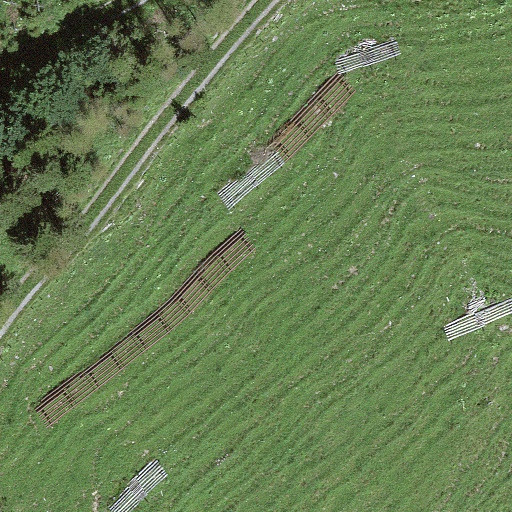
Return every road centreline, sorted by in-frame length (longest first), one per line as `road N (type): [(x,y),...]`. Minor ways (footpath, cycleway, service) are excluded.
road 1 (track): [(0,336),(268,0)]
road 2 (track): [(132,0),(0,99)]
